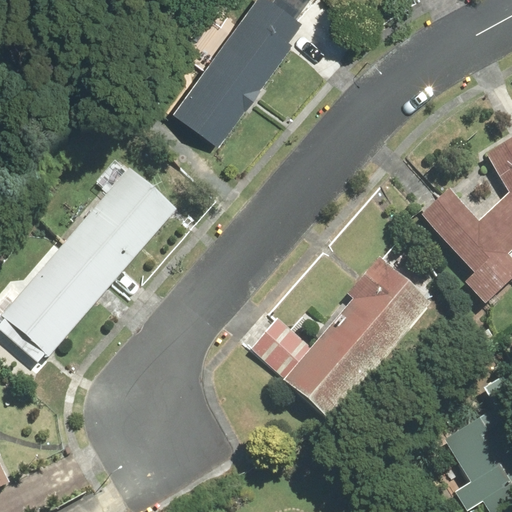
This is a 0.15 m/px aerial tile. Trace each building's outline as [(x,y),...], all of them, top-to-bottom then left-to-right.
[(267,0),(252,0),(170,112),(216,145),(291,45),(287,42),(300,24),(267,0)] [(445,192),(417,218),(471,275),(461,285),(482,307),(511,278),(511,262),(506,256),(511,251),(511,137),(482,156),(506,197),(476,224),(445,192)] [(43,356),(46,359),(175,212),(127,170),(0,314),(0,319),(2,321),(0,322),(0,334),(35,365),(43,356)] [(283,380),(280,383),(327,424),(430,306),(377,260),(344,296),(351,302),(310,349),(277,321),(250,351),(283,380)] [(511,511),(511,432),(495,406),(447,435),(475,481),(451,495),(461,511),(478,501),(484,511),(511,511)]
